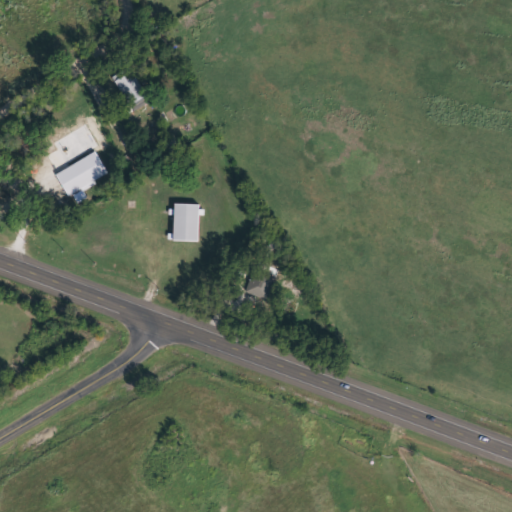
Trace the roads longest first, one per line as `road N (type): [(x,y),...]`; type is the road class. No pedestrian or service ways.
road 1 (primary): [(0,252),(511,445)]
road 2 (tertiary): [(0,438),(149,340),(159,312)]
road 3 (residential): [(13,258),(154,143)]
road 4 (residential): [(0,101),(111,33),(124,0)]
